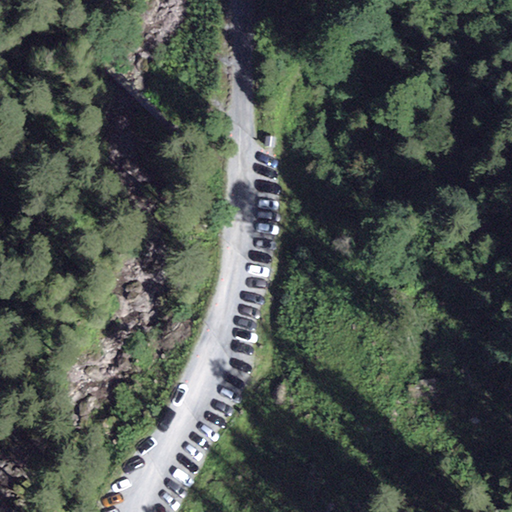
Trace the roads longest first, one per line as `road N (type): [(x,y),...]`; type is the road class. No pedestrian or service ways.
road 1 (track): [(244,120),(243,268),(184,428),(135,511)]
road 2 (unclassified): [(245,0),(244,120)]
